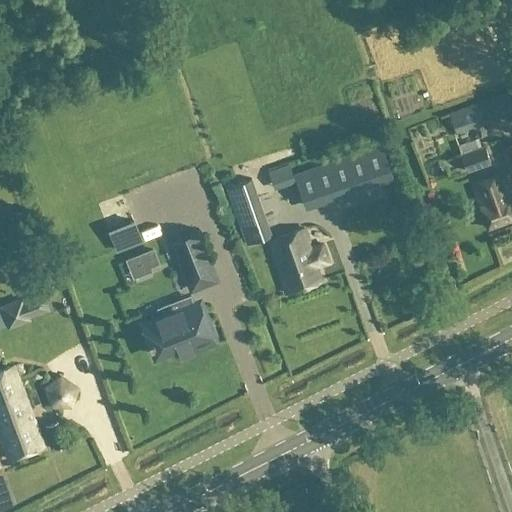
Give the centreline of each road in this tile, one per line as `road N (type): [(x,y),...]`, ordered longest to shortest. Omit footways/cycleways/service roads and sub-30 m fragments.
road 1 (secondary): [(306,444),(511,340)]
road 2 (secondary): [(172,511),(306,444)]
